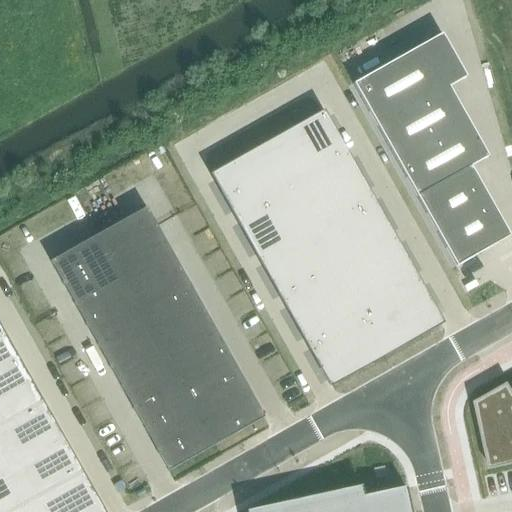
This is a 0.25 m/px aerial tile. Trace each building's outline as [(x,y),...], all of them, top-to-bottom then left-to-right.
[(442,34),(353,85),(377,128),(397,163),(417,198),(456,267),(491,248),(492,248),(491,247),(510,237),(500,219),(500,218),(499,218),(471,167),(488,158),(468,123),(449,88),(466,78),(442,34)] [(267,144),(211,176),(235,218),(259,260),(283,302),(306,344),(330,387),(386,355),(442,324),(418,282),(394,239),(370,197),(347,155),(323,113),(267,144)] [(98,235),(50,262),(62,284),(74,304),(85,325),(97,346),(109,367),(121,388),(132,409),(144,430),(156,451),(168,472),(216,445),(264,418),(252,397),(241,376),(229,355),(217,334),(205,313),(193,292),(182,271),(170,250),(158,229),(146,208),(98,235)] [(109,511),(0,313),(0,511),(109,511)] [(511,389),(509,384),(475,404),(490,469),(511,464),(511,389)] [(410,511),(405,488),(363,497),(361,487),(246,511),(245,511),(410,511)]
